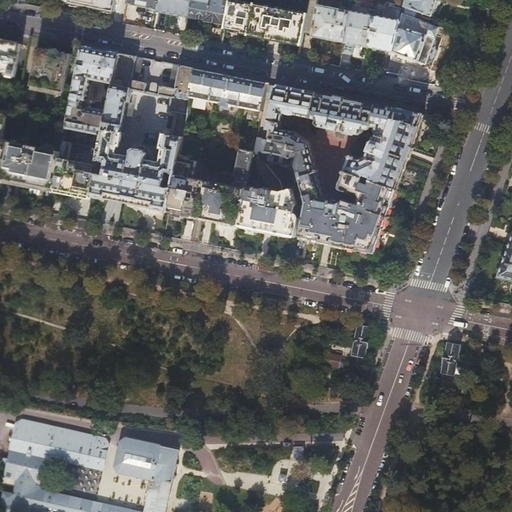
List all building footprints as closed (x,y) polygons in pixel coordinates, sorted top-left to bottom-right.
[(72,0),(72,2),(90,6),(115,11),(117,0),(72,0)] [(128,0),(128,4),(140,6),(159,10),(161,0),(128,0)] [(161,0),(159,10),(175,13),(190,16),(192,0),(161,0)] [(192,0),(190,16),(202,18),(208,20),(211,0),(192,0)] [(211,0),(208,20),(208,21),(218,23),(227,24),(231,0),(211,0)] [(231,0),(227,24),(226,26),(235,28),(242,29),(242,31),(248,33),(248,35),(249,35),(249,36),(251,36),(252,33),(263,35),(303,43),(308,16),(255,5),(256,2),(254,2),(254,3),(247,2),(247,4),(231,0)] [(350,10),(351,5),(339,3),(338,9),(331,7),(332,2),(329,1),(329,0),(328,0),(320,0),(319,5),(318,5),(313,36),(329,39),(345,42),(350,10)] [(406,0),(405,6),(432,16),(437,2),(437,0),(406,0)] [(350,10),(345,42),(357,44),(370,47),(372,34),(367,33),(367,28),(373,29),(375,15),(350,10)] [(402,20),(394,52),(388,76),(399,78),(402,60),(398,59),(399,57),(401,58),(402,55),(410,58),(418,61),(421,53),(425,43),(428,35),(411,29),(416,18),(403,13),(402,20)] [(372,34),(370,47),(386,50),(394,52),(402,20),(375,15),(373,29),(378,30),(377,35),(372,34)] [(15,76),(21,45),(13,43),(7,42),(5,44),(0,42),(0,72),(3,73),(4,74),(15,76)] [(122,54),(84,47),(68,128),(105,136),(110,112),(90,108),(89,108),(88,109),(84,108),(85,103),(86,103),(87,103),(87,102),(88,101),(92,80),(115,85),(122,54)] [(32,86),(65,93),(73,55),(67,53),(47,49),(40,48),(32,86)] [(147,91),(148,84),(147,83),(133,80),(138,57),(122,54),(115,85),(110,112),(105,136),(103,149),(102,154),(100,160),(108,162),(106,175),(98,173),(93,196),(108,199),(108,197),(127,201),(128,201),(129,202),(130,203),(132,203),(134,203),(135,203),(137,203),(138,203),(155,207),(154,209),(169,212),(169,211),(174,189),(166,187),(169,173),(177,174),(181,154),(184,138),(192,98),(198,69),(181,65),(177,89),(163,86),(161,87),(160,93),(152,92),(147,91)] [(269,83),(198,69),(192,98),(263,112),(269,83)] [(286,86),(278,85),(273,112),(280,113),(286,86)] [(423,114),(351,99),(302,89),(286,86),(280,113),(273,112),(270,130),(275,131),(273,141),(293,145),(292,150),(302,152),(300,167),(298,178),(304,204),(304,206),(297,237),(317,241),(355,248),(376,252),(379,242),(387,222),(397,193),(416,140),(424,117),(423,114)] [(0,178),(4,179),(12,142),(5,141),(9,117),(8,117),(9,112),(0,110),(0,178)] [(264,139),(258,137),(258,140),(255,152),(254,158),(300,167),(302,152),(292,150),(293,145),(273,141),(268,140),(268,139),(264,139)] [(220,139),(218,145),(231,147),(233,141),(220,139)] [(74,143),(66,141),(64,152),(56,189),(73,192),(93,196),(98,173),(99,166),(71,160),(74,143)] [(56,189),(64,152),(12,142),(4,179),(30,184),(56,189)] [(204,179),(197,217),(216,221),(241,225),(248,187),(254,158),(255,152),(251,151),(242,149),(236,175),(238,175),(237,179),(238,181),(235,186),(204,179)] [(187,155),(181,154),(177,174),(174,189),(169,211),(183,214),(197,217),(204,179),(194,177),(198,161),(187,159),(187,155)] [(99,166),(98,173),(106,175),(108,162),(100,160),(99,166)] [(166,187),(174,189),(177,174),(169,173),(166,187)] [(297,237),(304,206),(297,207),(298,205),(294,190),(291,189),(283,191),(275,189),(272,188),(268,188),(262,187),(254,186),(254,188),(248,187),(241,225),(268,231),(297,237)] [(208,242),(208,235),(232,236),(232,224),(210,223),(210,228),(203,228),(203,242),(208,242)] [(511,241),(506,259),(499,277),(511,279),(511,241)] [(366,358),(373,327),(360,324),(353,355),(366,358)] [(456,366),(460,345),(446,342),(441,373),(454,376),(456,366)] [(343,355),(327,352),(325,365),(341,368),(343,355)] [(453,390),(454,384),(443,382),(442,388),(453,390)] [(110,445),(107,441),(23,422),(17,425),(4,478),(16,480),(13,494),(3,492),(0,504),(0,511),(163,511),(171,484),(174,484),(181,452),(129,440),(123,442),(117,467),(122,472),(156,480),(147,511),(138,511),(118,507),(118,511),(47,494),(38,485),(39,485),(45,458),(74,465),(75,461),(104,468),(110,445)]
